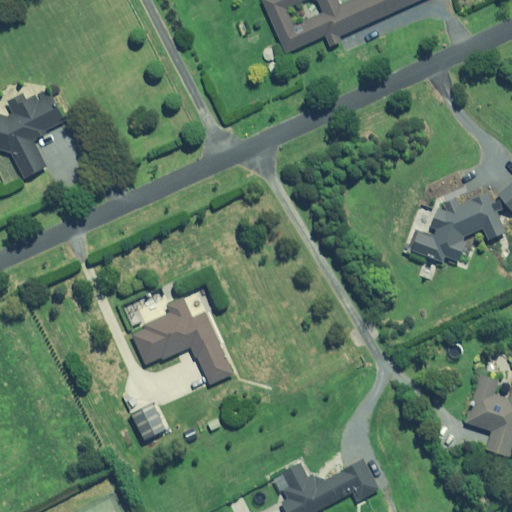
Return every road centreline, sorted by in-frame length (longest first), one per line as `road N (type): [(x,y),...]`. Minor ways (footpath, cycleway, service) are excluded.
road 1 (residential): [(0,262),(511,24)]
road 2 (unknown): [(232,153),(149,0)]
